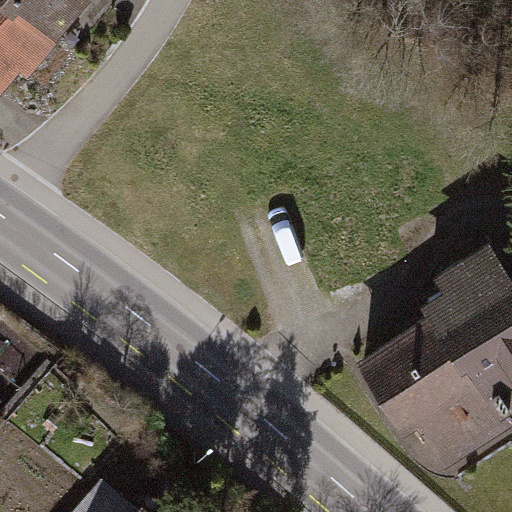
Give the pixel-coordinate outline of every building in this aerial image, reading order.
[(0,0),(0,8),(34,38),(67,0),(0,0)] [(34,38),(0,8),(0,89),(40,43),(34,38)] [(335,302),(420,272),(381,162),(297,191),(335,302)] [(404,312),(488,409),(511,392),(511,293),(472,234),(422,265),(430,281),(397,300),(404,312)] [(488,409),(404,312),(342,355),(387,438),(407,427),(441,468),(500,422),(488,409)]
